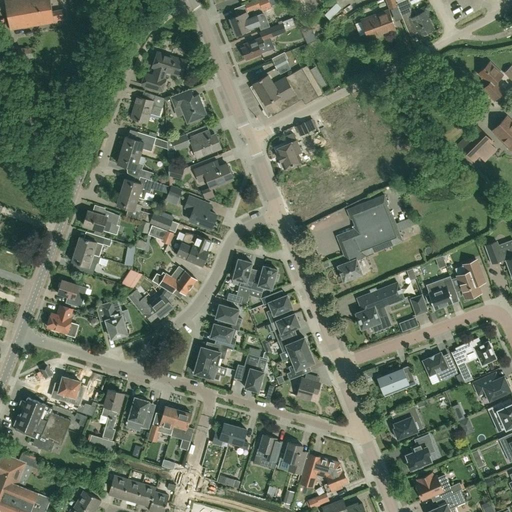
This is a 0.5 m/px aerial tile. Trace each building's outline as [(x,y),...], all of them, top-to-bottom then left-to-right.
[(4,0),(9,29),(62,22),(61,11),(51,12),(49,0),(4,0)] [(254,0),(245,3),(248,11),(261,6),(263,11),(271,8),(269,1),(271,0),(254,0)] [(386,0),(390,9),(398,6),(397,3),(395,0),(386,0)] [(417,15),(416,13),(412,6),(412,5),(409,0),(403,0),(400,2),(397,3),(398,6),(403,18),(407,28),(415,24),(419,32),(421,36),(422,35),(424,36),(425,36),(427,35),(428,33),(429,32),(433,29),(429,20),(426,14),(425,13),(423,13),(422,13),(417,15)] [(369,40),(396,30),(388,9),(361,19),(369,40)] [(231,27),(233,27),(236,35),(252,28),(261,25),(257,14),(248,18),(246,12),(230,19),(230,20),(228,20),(231,27)] [(263,40),(276,35),(276,36),(286,32),(283,22),(272,26),(259,32),(261,37),(246,43),(247,46),(241,48),(246,59),(261,53),(262,54),(268,51),(266,45),(265,46),(263,40)] [(316,40),(312,28),(304,32),(308,43),(316,40)] [(19,59),(35,58),(35,47),(18,48),(19,59)] [(181,76),(185,61),(157,52),(152,67),(155,68),(153,76),(145,73),(141,84),(161,91),(165,79),(163,79),(165,71),(181,76)] [(272,59),(274,62),(273,62),(277,69),(288,63),(286,59),(288,58),(284,52),(272,59)] [(494,100),(503,91),(495,82),(502,75),(490,63),(479,74),(489,84),(483,90),(494,100)] [(315,66),(310,69),(307,64),(274,83),(269,74),(254,82),(272,115),(302,98),(305,103),(324,93),(321,87),(326,84),(315,66)] [(187,124),(208,116),(199,94),(193,96),(190,88),(170,96),(175,108),(180,106),(187,124)] [(153,101),(141,98),(138,96),(131,118),(147,122),(150,113),(159,117),(165,98),(155,95),(153,101)] [(378,127),(367,106),(358,111),(361,117),(355,120),(364,139),(372,135),(369,131),(378,127)] [(348,123),(345,117),(336,122),(347,143),(355,138),(357,143),(364,139),(355,120),(348,123)] [(492,131),(498,137),(499,136),(502,139),(500,140),(510,150),(511,149),(511,150),(511,122),(506,117),(492,131)] [(305,122),(296,126),(295,126),(300,136),(309,131),(305,122)] [(336,122),(327,126),(331,133),(324,136),(334,155),(341,151),(339,147),(347,143),(336,122)] [(492,142),(477,126),(458,145),(474,161),(492,142)] [(122,150),(140,155),(142,148),(152,151),(156,137),(142,133),(139,141),(126,136),(122,150)] [(191,145),(186,133),(167,141),(168,151),(174,149),(175,151),(191,145)] [(284,169),(301,161),(298,153),(301,151),(296,140),(293,133),(285,136),(288,143),(275,149),(281,161),(279,163),(281,167),(283,167),(284,169)] [(198,157),(220,148),(215,135),(211,136),(203,140),(200,134),(190,138),(198,157)] [(379,148),(371,152),(379,167),(401,156),(393,141),(390,142),(389,141),(378,147),(379,148)] [(138,162),(140,155),(122,150),(117,163),(129,167),(127,172),(138,176),(151,180),(153,173),(142,169),(143,164),(138,162)] [(211,170),(209,164),(194,169),(199,181),(207,178),(210,187),(211,187),(233,178),(227,164),(220,166),(211,170)] [(168,165),(169,176),(181,179),(184,169),(168,165)] [(125,178),(121,192),(138,197),(144,199),(146,192),(150,193),(154,181),(151,180),(138,176),(137,182),(125,178)] [(182,189),(171,185),(167,195),(178,199),(182,189)] [(136,204),(138,197),(121,192),(117,205),(140,212),(142,205),(136,204)] [(414,217),(396,224),(385,196),(384,195),(347,209),(347,210),(354,228),(337,235),(336,236),(337,237),(346,260),(352,257),(351,255),(354,254),(356,259),(365,255),(366,255),(364,252),(401,238),(398,231),(416,224),(414,217)] [(211,228),(216,214),(208,211),(210,205),(189,196),(185,207),(193,210),(189,220),(211,228)] [(103,215),(92,212),(88,210),(83,225),(102,231),(102,230),(109,232),(112,223),(117,225),(119,215),(105,210),(103,215)] [(149,222),(153,214),(142,211),(139,219),(149,222)] [(153,214),(149,222),(149,223),(169,230),(172,220),(153,212),(153,214)] [(184,230),(185,226),(175,221),(174,225),(184,230)] [(174,233),(166,229),(161,241),(169,245),(174,233)] [(207,251),(211,241),(198,235),(197,236),(185,232),(181,243),(176,254),(187,259),(202,265),(208,251),(207,251)] [(76,249),(99,256),(105,238),(93,234),(91,240),(80,237),(76,249)] [(146,242),(137,240),(135,247),(145,250),(146,242)] [(511,240),(498,246),(497,242),(485,246),(492,263),(503,259),(502,257),(507,255),(508,260),(506,261),(511,277),(511,240)] [(99,257),(99,256),(76,249),(72,261),(83,265),(81,271),(93,275),(97,262),(98,263),(100,257),(99,257)] [(362,273),(356,259),(354,254),(351,255),(352,257),(346,260),(347,262),(338,265),(337,265),(337,266),(338,266),(343,280),(343,281),(344,281),(361,274),(362,274),(362,273)] [(249,294),(251,289),(255,275),(249,273),(252,262),(238,258),(233,278),(241,280),(237,295),(242,296),(240,303),(246,305),(249,294)] [(480,293),(477,285),(484,282),(476,260),(463,265),(466,273),(457,276),(465,298),(480,293)] [(184,280),(191,285),(196,279),(179,266),(171,276),(178,281),(182,275),(186,278),(184,280)] [(255,275),(251,289),(262,292),(264,286),(271,289),(277,269),(263,266),(260,276),(255,275)] [(130,277),(132,278),(126,286),(133,288),(142,274),(133,271),(130,277)] [(185,294),(191,285),(184,280),(186,278),(182,275),(178,281),(171,276),(166,273),(159,284),(166,288),(172,292),(176,287),(185,294)] [(450,297),(457,295),(451,279),(444,281),(446,286),(428,293),(434,310),(453,303),(450,297)] [(81,308),(85,295),(76,292),(78,285),(62,280),(58,293),(67,296),(65,303),(81,308)] [(391,325),(387,314),(379,317),(374,306),(382,303),(383,306),(404,298),(398,283),(357,298),(362,310),(355,313),(362,329),(372,325),(375,332),(391,325)] [(168,300),(172,292),(166,288),(162,294),(150,304),(160,317),(162,316),(164,316),(167,314),(167,311),(173,306),(168,300)] [(143,315),(144,313),(145,314),(151,310),(146,304),(149,302),(145,297),(144,298),(136,289),(127,296),(143,315)] [(229,293),(227,299),(240,303),(242,296),(237,295),(229,293)] [(271,323),(276,321),(284,317),(282,312),(292,307),(287,294),(276,299),(274,293),(261,298),(263,305),(269,302),(271,309),(266,311),(271,323)] [(423,298),(414,301),(419,314),(427,311),(423,298)] [(105,317),(111,338),(128,333),(129,329),(127,326),(125,327),(124,324),(122,325),(117,307),(114,308),(112,301),(96,305),(100,318),(105,317)] [(225,326),(239,330),(242,318),(237,317),(239,309),(219,304),(216,317),(227,320),(225,326)] [(69,322),(70,322),(71,320),(69,319),(72,309),(61,305),(58,315),(51,313),(47,326),(52,328),(52,330),(59,332),(60,330),(66,332),(69,322)] [(276,335),(278,341),(291,336),(289,330),(300,326),(294,313),(284,317),(276,321),(271,323),(265,325),(269,333),(274,331),(276,335)] [(225,326),(214,323),(213,325),(212,325),(209,334),(211,334),(210,336),(221,339),(220,345),(233,349),(237,338),(234,337),(236,330),(239,330),(225,326)] [(291,357),(309,350),(304,337),(293,341),(291,336),(278,341),(283,352),(288,350),(291,357)] [(478,356),(482,365),(496,359),(488,341),(480,345),(478,339),(456,348),(462,361),(456,363),(456,362),(456,361),(455,361),(460,371),(465,369),(463,363),(469,360),(467,355),(474,352),(476,357),(478,356)] [(220,345),(214,343),(212,349),(201,346),(198,359),(217,365),(219,358),(224,359),(228,348),(233,349),(220,345)] [(269,345),(264,347),(266,354),(272,351),(269,345)] [(309,350),(291,357),(293,364),(288,366),(290,371),(286,373),(289,379),(302,374),(300,368),(314,362),(309,350)] [(248,353),(244,366),(242,374),(248,376),(245,387),(258,391),(267,359),(259,357),(260,356),(248,353)] [(441,353),(423,361),(430,375),(439,371),(443,379),(457,373),(453,364),(447,367),(441,353)] [(416,357),(411,359),(416,371),(420,369),(416,357)] [(215,372),(217,365),(198,359),(194,373),(219,380),(220,374),(215,372)] [(244,366),(238,364),(234,378),(241,380),(242,374),(244,366)] [(46,378),(52,375),(47,366),(41,369),(46,378)] [(403,368),(377,378),(382,393),(391,389),(392,393),(403,389),(402,385),(408,383),(409,386),(416,384),(415,380),(416,379),(414,379),(413,376),(407,379),(403,368)] [(320,384),(318,383),(320,377),(306,373),(304,379),(301,378),(297,396),(310,399),(312,392),(317,393),(320,384)] [(498,378),(495,373),(473,383),(478,395),(485,392),(489,400),(510,391),(509,386),(510,386),(507,379),(506,380),(504,376),(498,378)] [(276,377),(279,384),(284,381),(282,375),(276,377)] [(58,396),(67,399),(73,379),(63,376),(58,396)] [(73,379),(67,399),(80,402),(84,389),(79,387),(80,381),(73,379)] [(119,409),(123,393),(109,389),(104,405),(102,414),(111,416),(108,427),(106,426),(103,436),(112,439),(115,429),(113,428),(118,409),(119,409)] [(45,404),(28,397),(27,397),(25,402),(21,400),(18,407),(23,409),(20,415),(18,414),(14,424),(16,425),(15,429),(34,438),(36,432),(41,434),(40,437),(60,445),(71,421),(51,412),(53,408),(45,405),(45,404)] [(142,424),(142,426),(141,427),(148,429),(153,414),(147,412),(147,409),(149,401),(144,400),(143,398),(138,397),(137,398),(135,397),(132,408),(130,409),(129,413),(130,414),(129,420),(142,424)] [(511,404),(504,408),(501,403),(488,409),(492,418),(499,415),(506,429),(511,426),(511,404)] [(84,404),(82,412),(93,416),(96,408),(84,404)] [(171,435),(173,427),(178,410),(173,408),(172,406),(169,405),(167,406),(165,406),(161,420),(162,420),(161,424),(164,425),(162,432),(171,435)] [(417,430),(413,421),(419,419),(414,406),(400,411),(404,419),(395,423),(394,423),(396,427),(394,428),(394,430),(392,430),(395,437),(397,437),(397,438),(417,430)] [(184,411),(178,410),(173,427),(186,431),(187,427),(191,413),(190,413),(190,411),(185,410),(184,411)] [(231,441),(235,426),(224,423),(221,432),(216,431),(212,442),(221,444),(222,439),(231,441)] [(161,427),(153,424),(148,439),(157,442),(161,427)] [(235,426),(231,441),(241,445),(240,447),(247,449),(248,443),(243,442),(247,429),(235,426)] [(416,438),(418,444),(412,446),(414,450),(407,453),(410,460),(408,461),(411,468),(413,467),(414,469),(423,465),(423,463),(432,459),(429,453),(431,452),(430,451),(427,442),(432,440),(430,433),(416,438)] [(263,434),(259,449),(257,449),(255,455),(267,459),(273,461),(276,451),(273,450),(276,439),(276,438),(263,434)] [(498,439),(504,451),(511,447),(511,441),(508,434),(498,439)] [(111,451),(114,441),(92,435),(89,444),(111,451)] [(188,450),(191,440),(182,438),(179,448),(188,450)] [(45,441),(42,448),(51,452),(53,445),(45,441)] [(289,441),(284,460),(290,462),(288,470),(301,474),(307,453),(301,451),(302,445),(296,444),(296,442),(292,441),(290,442),(289,441)] [(0,477),(16,485),(17,484),(25,463),(37,468),(40,462),(21,454),(18,460),(3,454),(0,461),(0,477)] [(316,474),(326,477),(328,483),(324,485),(327,493),(339,488),(337,485),(347,481),(343,470),(342,470),(339,463),(321,458),(321,457),(309,454),(300,483),(313,487),(316,474)] [(173,469),(175,463),(164,459),(162,465),(173,469)] [(443,497),(448,495),(452,493),(460,490),(462,489),(459,482),(450,486),(450,487),(442,490),(436,476),(433,478),(431,473),(418,479),(419,483),(416,485),(422,499),(441,491),(443,497)] [(218,481),(233,486),(237,488),(240,481),(235,479),(220,474),(218,481)] [(123,498),(128,479),(114,475),(108,494),(123,498)] [(45,511),(51,498),(17,484),(16,485),(0,477),(0,511),(45,511)] [(137,502),(143,483),(128,479),(123,498),(137,502)] [(88,484),(81,481),(79,485),(85,489),(88,484)] [(151,507),(155,491),(156,487),(143,483),(137,502),(150,506),(151,507)] [(295,491),(287,489),(283,501),(291,503),(295,491)] [(76,503),(92,511),(94,511),(101,500),(84,490),(76,503)] [(448,495),(450,502),(427,511),(456,511),(454,507),(465,502),(460,490),(452,493),(448,495)] [(151,507),(150,506),(149,510),(154,511),(164,511),(169,496),(155,491),(151,507)] [(330,500),(326,492),(315,497),(308,500),(311,509),(320,505),(319,504),(330,500)] [(357,503),(346,507),(343,499),(322,507),(323,511),(365,511),(362,503),(358,505),(357,503)] [(228,511),(229,509),(196,501),(193,511),(228,511)] [(92,511),(76,503),(71,511),(92,511)]
